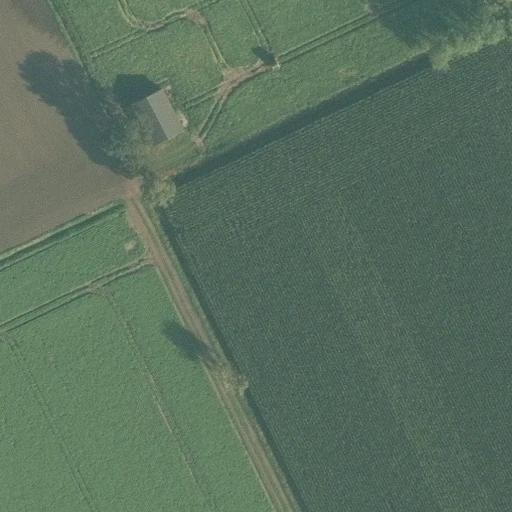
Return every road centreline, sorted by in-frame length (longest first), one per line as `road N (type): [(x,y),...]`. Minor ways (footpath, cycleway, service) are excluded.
road 1 (track): [(511,5),(0,246)]
road 2 (track): [(132,183),(292,511)]
